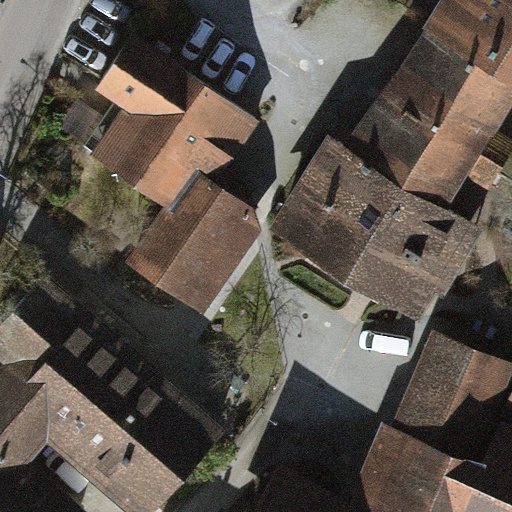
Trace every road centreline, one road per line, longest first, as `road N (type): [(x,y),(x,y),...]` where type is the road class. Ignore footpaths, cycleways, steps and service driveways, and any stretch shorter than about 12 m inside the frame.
road 1 (residential): [(192,511),(322,347)]
road 2 (unknown): [(234,0),(359,59)]
road 3 (residential): [(0,121),(53,0)]
